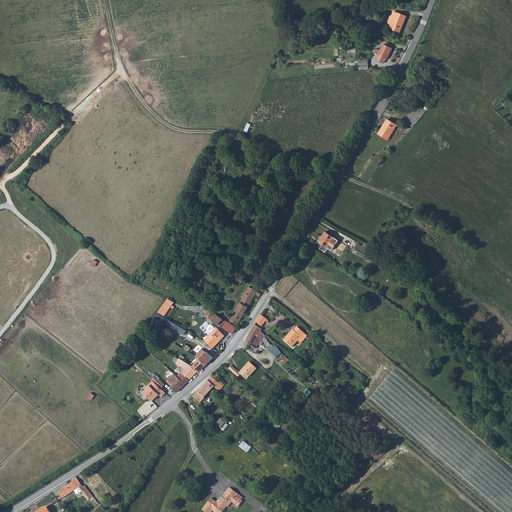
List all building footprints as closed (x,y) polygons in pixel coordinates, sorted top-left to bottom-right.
[(366,10),(367,14),(382,10),(381,5),(366,10)] [(391,29),(400,33),(406,17),(394,11),(393,16),(391,16),(388,22),(389,24),(388,28),(391,29)] [(376,59),(384,63),(385,59),(386,59),(392,48),(383,44),(380,50),(376,48),(374,53),(378,56),(376,59)] [(359,61),(359,65),(359,69),(368,69),(368,60),(359,61)] [(404,120),(412,126),(423,114),(415,108),(404,120)] [(378,134),(388,139),(397,125),(387,119),(378,134)] [(318,241),(332,250),(338,240),(325,231),(318,241)] [(362,246),(358,243),(354,248),(364,255),(366,253),(380,262),(383,257),(370,248),(368,250),(362,246)] [(230,278),(240,284),(244,278),(234,272),(230,278)] [(259,297),(261,294),(248,287),(229,320),(237,325),(255,295),(259,297)] [(157,313),(163,317),(170,306),(174,302),(168,298),(157,313)] [(208,317),(221,327),(221,326),(225,320),(211,311),(208,317)] [(153,319),(159,323),(163,317),(157,313),(153,319)] [(256,322),(262,326),(267,319),(261,315),(256,322)] [(236,327),(225,320),(221,326),(232,333),(236,327)] [(255,325),(246,340),(256,347),(261,339),(263,340),(268,348),(267,349),(269,352),(274,348),(272,345),(271,345),(265,337),(265,336),(261,331),(262,330),(255,325)] [(209,344),(212,347),(213,348),(224,335),(216,327),(211,332),(214,335),(207,342),(209,344)] [(284,340),(292,347),(298,340),(301,343),(307,336),(297,327),(294,330),(293,330),(284,340)] [(199,359),(205,365),(208,362),(213,358),(206,352),(205,352),(201,349),(197,354),(200,357),(199,359)] [(179,358),(176,363),(184,367),(181,371),(183,373),(182,374),(189,380),(197,372),(191,366),(190,365),(179,358)] [(191,366),(197,372),(198,373),(205,365),(199,359),(191,366)] [(231,366),(229,369),(238,377),(241,374),(247,379),(257,368),(249,362),(239,373),(231,366)] [(170,387),(174,390),(177,393),(189,380),(182,374),(180,372),(177,376),(178,378),(172,385),(170,387)] [(169,382),(172,385),(178,378),(177,376),(175,375),(169,382)] [(192,400),(196,404),(195,406),(197,408),(201,404),(199,403),(214,387),(219,391),(224,386),(219,382),(218,383),(212,377),(208,381),(207,381),(193,397),(194,398),(192,400)] [(149,385),(150,386),(160,395),(162,397),(166,394),(153,380),(149,385)] [(144,393),(152,402),(160,395),(150,386),(144,393)] [(216,424),(224,430),(229,424),(221,418),(216,424)] [(244,440),(239,446),(248,452),(252,447),(244,440)] [(72,479),(73,481),(58,491),(63,498),(80,487),(86,497),(86,496),(87,497),(89,495),(76,477),(72,479)] [(211,498),(202,509),(205,511),(210,511),(213,510),(215,511),(221,511),(226,506),(228,507),(231,502),(238,507),(242,501),(236,497),(238,494),(229,488),(220,500),(217,503),(216,502),(211,498)]
